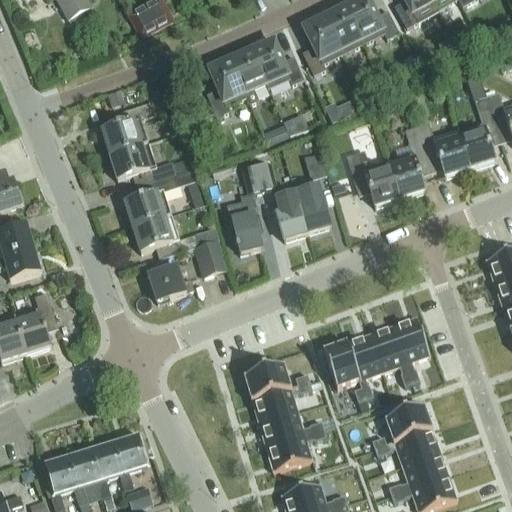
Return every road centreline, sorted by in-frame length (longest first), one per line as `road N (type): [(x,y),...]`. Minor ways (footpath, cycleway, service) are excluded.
road 1 (residential): [(134,359),(425,237)]
road 2 (residential): [(27,114),(318,0)]
road 3 (residential): [(134,359),(27,114)]
road 4 (residential): [(511,487),(425,237)]
road 5 (residential): [(205,511),(134,359)]
road 6 (residential): [(0,429),(134,359)]
